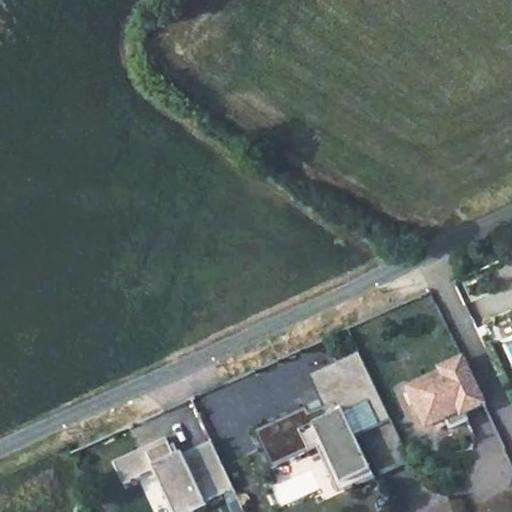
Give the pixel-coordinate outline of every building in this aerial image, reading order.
[(377,421),(390,415),(358,350),(309,374),(324,406),(310,412),(307,406),(255,431),(273,469),(324,444),(345,489),(375,474),(344,410),(366,399),(377,421)] [(441,374),(409,390),(418,407),(428,428),(436,424),(466,409),(468,413),(485,404),(463,359),(439,371),(441,374)] [(409,390),(401,394),(409,412),(418,407),(409,390)] [(466,409),(436,424),(440,432),(455,425),(457,430),(473,422),(468,413),(466,409)] [(392,414),(361,429),(382,472),(412,456),(392,414)] [(167,437),(115,461),(125,483),(155,468),(175,511),(186,511),(235,489),(212,441),(176,457),(167,437)]
